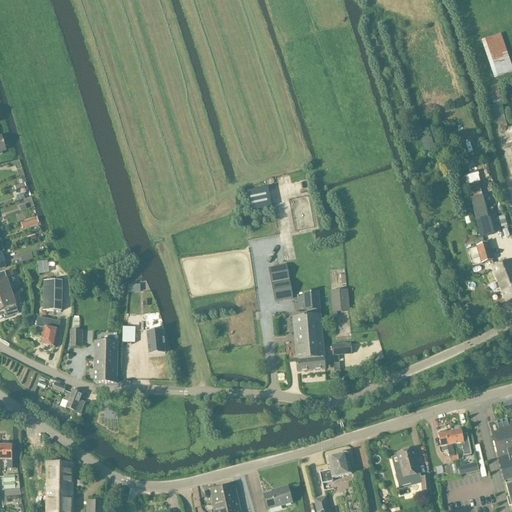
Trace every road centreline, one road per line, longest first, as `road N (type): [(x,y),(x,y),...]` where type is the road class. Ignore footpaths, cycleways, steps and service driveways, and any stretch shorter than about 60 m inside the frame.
road 1 (track): [(201,392),(165,225),(295,158),(245,0)]
road 2 (unclassified): [(185,391),(334,402),(511,322)]
road 3 (tertiary): [(183,484),(511,390)]
road 4 (tertiary): [(0,398),(127,482),(183,484)]
road 5 (unclassified): [(185,391),(85,389),(0,346)]
road 6 (track): [(507,175),(461,0)]
